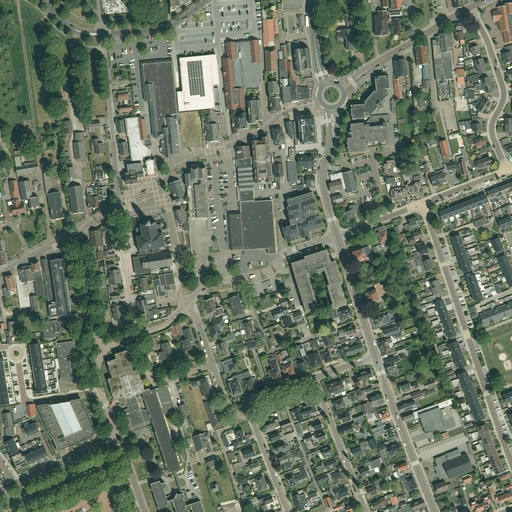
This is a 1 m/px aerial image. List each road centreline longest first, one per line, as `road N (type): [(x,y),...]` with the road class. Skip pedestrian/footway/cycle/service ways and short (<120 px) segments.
road 1 (residential): [(511,466),(422,204)]
road 2 (residential): [(320,102),(227,147),(230,196),(217,203),(226,281)]
road 3 (residential): [(506,172),(491,127),(502,87),(470,7)]
road 4 (tertiary): [(434,511),(375,356)]
road 5 (residential): [(113,209),(103,48)]
road 6 (secondary): [(341,88),(470,7)]
road 7 (residential): [(365,511),(313,378)]
road 8 (track): [(35,137),(18,0)]
road 9 (residential): [(138,335),(113,209)]
road 10 (track): [(46,16),(56,142)]
road 11 (tertiary): [(375,356),(336,236)]
road 12 (residential): [(100,391),(30,402),(16,353)]
road 13 (residential): [(104,350),(75,233)]
